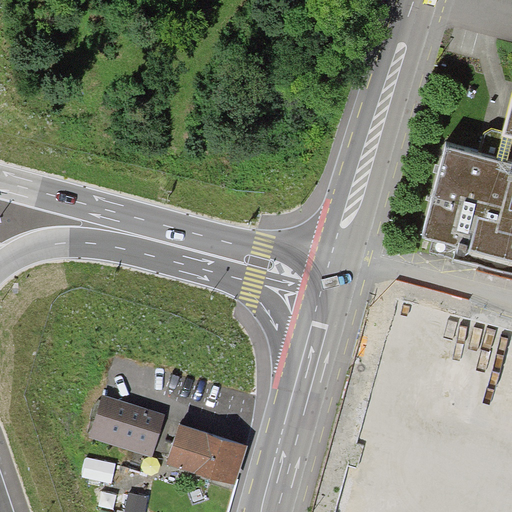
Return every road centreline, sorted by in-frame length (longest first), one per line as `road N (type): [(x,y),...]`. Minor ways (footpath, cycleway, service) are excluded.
road 1 (tertiary): [(334,269),(0,180)]
road 2 (tertiary): [(0,264),(44,244),(91,242),(325,302)]
road 3 (tertiary): [(416,0),(334,269)]
road 4 (tertiary): [(325,302),(268,511)]
